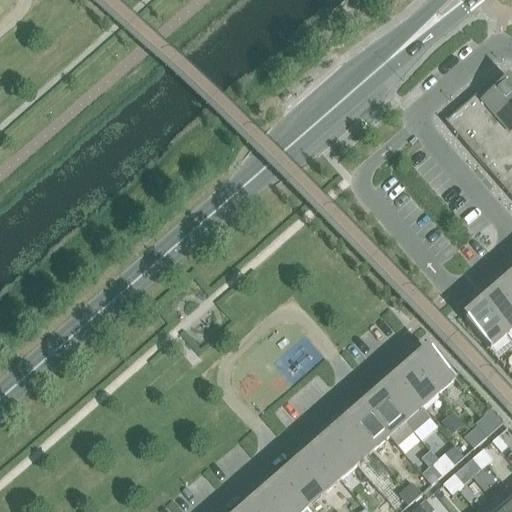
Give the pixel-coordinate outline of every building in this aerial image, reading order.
[(444,124),(489,175),(511,154),(511,140),(495,120),(511,105),(511,82),(509,79),(498,88),(492,83),(446,123),(444,124)] [(511,105),(495,120),(511,140),(511,105)] [(511,154),(489,175),(505,193),(511,186),(511,154)] [(511,280),(498,293),(511,309),(511,280)] [(511,309),(498,293),(481,307),(507,336),(511,331),(511,309)] [(507,336),(481,307),(464,322),(490,351),(507,336)] [(430,353),(413,367),(438,396),(455,382),(430,353)] [(413,367),(397,381),(422,410),(438,396),(413,367)] [(397,381),(380,395),(414,434),(430,420),(422,410),(397,381)] [(380,395),(364,410),(389,439),(398,449),(414,435),(414,434),(380,395)] [(364,410),(348,424),(373,453),(389,439),(364,410)] [(478,429),(471,435),(480,445),(487,440),(502,425),(490,411),(475,426),(478,429)] [(348,424),(331,438),(356,468),(373,453),(348,424)] [(480,445),(471,435),(465,440),(474,451),(480,445)] [(331,438),(315,453),(340,482),(356,468),(331,438)] [(492,444),(496,449),(501,455),(507,450),(498,439),(492,444)] [(483,452),(478,457),(487,468),(493,462),(483,452)] [(315,453),(298,467),(323,496),(340,482),(315,453)] [(445,457),(439,463),(448,473),(454,468),(445,457)] [(472,462),(463,470),(472,480),(481,473),(487,468),(478,457),(472,462)] [(448,473),(439,463),(432,468),(441,479),(448,473)] [(298,467),(282,482),(307,511),(323,496),(298,467)] [(454,477),(449,482),(458,493),(464,488),(454,477)] [(282,482),(265,496),(279,511),(308,511),(307,511),(282,482)] [(458,493),(449,482),(443,487),(452,498),(458,493)] [(412,486),(406,491),(415,502),(421,496),(412,486)] [(491,502),(493,505),(499,511),(511,511),(511,496),(506,490),(491,502)] [(415,502),(406,491),(399,497),(408,508),(415,502)] [(279,511),(265,496),(249,510),(250,511),(279,511)] [(433,511),(425,502),(419,507),(423,511),(433,511)]
